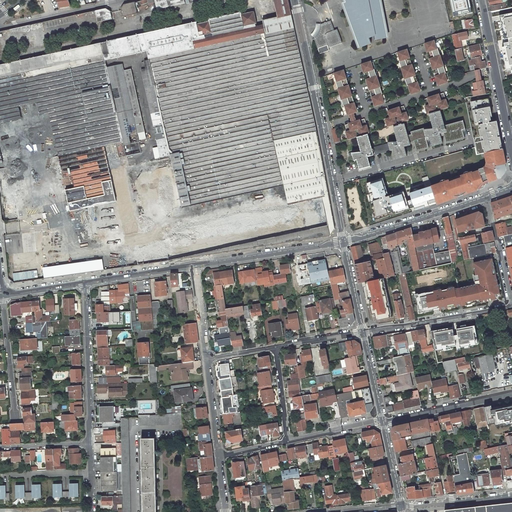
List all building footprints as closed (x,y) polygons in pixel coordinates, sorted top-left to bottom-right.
[(342,0),(343,3),(339,4),(356,50),(372,43),(368,34),(373,33),(376,42),(387,40),(387,33),(386,33),(383,16),(371,18),(369,11),(376,9),(374,5),(373,5),(373,4),(374,4),(373,0),(368,2),(367,0),(342,0)] [(367,0),(368,2),(373,0),(374,4),(373,4),(373,5),(374,5),(376,9),(369,11),(371,18),(383,16),(380,0),(367,0)] [(463,15),(470,14),(467,1),(460,2),(463,15)] [(123,17),(137,14),(135,2),(124,5),(121,9),(123,17)] [(490,6),(491,11),(506,8),(505,2),(502,3),(501,3),(501,4),(492,6),(492,5),(490,6)] [(511,8),(499,11),(504,35),(501,41),(507,69),(511,67),(511,8)] [(98,23),(112,19),(111,11),(106,9),(95,11),(98,23)] [(200,37),(193,39),(195,49),(266,33),(264,25),(257,26),(254,12),(242,14),(241,12),(209,19),(209,21),(197,24),(200,37)] [(464,20),(461,20),(463,29),(466,29),(474,27),(472,19),(466,21),(464,21),(464,20)] [(329,21),(320,24),(320,28),(318,32),(317,35),(314,38),(326,34),(337,29),(332,31),(331,31),(330,29),(331,29),(329,21)] [(197,22),(143,34),(147,51),(149,59),(195,49),(193,39),(200,37),(197,24),(197,22)] [(312,34),(311,35),(314,38),(317,35),(318,32),(320,28),(320,24),(316,24),(316,26),(315,28),(315,30),(314,32),(312,34)] [(342,43),(337,29),(326,34),(314,38),(318,49),(327,45),(328,48),(342,43)] [(455,34),(452,35),(455,50),(460,48),(461,48),(459,33),(455,34)] [(143,34),(107,42),(111,59),(147,51),(143,34)] [(436,49),(434,42),(434,41),(424,44),(438,85),(447,82),(447,81),(444,74),(445,74),(437,49),(436,49)] [(479,44),(469,46),(471,59),(478,57),(480,56),(482,56),(479,44)] [(460,48),(455,50),(457,62),(463,61),(460,48)] [(407,49),(397,52),(398,54),(400,61),(399,61),(407,86),(408,86),(410,93),(411,94),(420,91),(407,49)] [(303,72),(298,51),(276,55),(277,61),(266,63),(265,62),(243,66),(248,88),(271,84),(269,78),(280,76),(280,77),(303,72)] [(481,62),(480,63),(478,57),(471,59),(472,60),(473,65),(474,65),(475,70),(486,68),(485,61),(481,62)] [(373,69),(371,62),(370,61),(361,64),(375,106),(384,103),(384,102),(381,95),(382,94),(374,69),(373,69)] [(343,70),(334,73),(334,74),(337,81),(336,82),(344,107),(345,106),(347,114),(348,115),(357,112),(343,70)] [(485,94),(483,81),(473,83),(475,96),(485,94)] [(448,108),(443,93),(435,96),(435,98),(432,99),(431,97),(424,100),(426,106),(425,107),(427,114),(448,108)] [(470,97),(465,98),(466,103),(472,136),(478,134),(470,97)] [(390,111),(382,113),(385,120),(383,120),(386,128),(406,121),(402,107),(393,109),(394,111),(390,112),(390,111)] [(440,111),(429,114),(433,126),(429,126),(429,129),(424,130),(426,135),(426,137),(429,136),(432,146),(442,143),(440,133),(446,132),(440,111)] [(362,119),(354,122),(354,124),(351,125),(350,123),(343,126),(345,132),(344,133),(346,140),(367,134),(362,119)] [(377,147),(372,149),(374,155),(393,149),(396,159),(407,156),(404,146),(410,145),(409,142),(409,140),(404,124),(402,125),(401,124),(399,124),(399,125),(393,127),(398,142),(396,142),(393,142),(391,133),(377,137),(377,147)] [(335,129),(332,129),(335,144),(340,142),(339,138),(337,139),(335,129)] [(368,134),(357,137),(361,152),(360,152),(352,153),(352,152),(348,153),(349,156),(352,155),(354,160),(357,160),(360,169),(370,166),(367,157),(374,155),(372,149),(368,134)] [(478,134),(472,136),(476,154),(482,153),(478,134)] [(501,142),(487,145),(489,152),(500,150),(502,149),(501,142)] [(448,180),(431,186),(432,189),(435,202),(441,200),(442,201),(443,202),(451,199),(450,197),(452,196),(454,197),(455,197),(457,197),(459,196),(460,196),(462,195),(463,195),(464,193),(466,192),(467,191),(469,190),(470,193),(477,190),(479,187),(481,185),(483,183),(485,181),(486,183),(499,178),(498,175),(504,172),(503,165),(506,164),(504,157),(501,158),(500,150),(489,152),(485,153),(487,163),(486,163),(486,164),(486,167),(479,169),(479,171),(472,173),(472,172),(461,176),(462,179),(449,183),(448,180)] [(421,166),(397,173),(401,186),(419,180),(418,175),(423,173),(421,166)] [(383,173),(366,177),(378,223),(413,212),(407,195),(390,200),(383,173)] [(436,204),(431,186),(411,193),(416,211),(436,204)] [(508,214),(511,212),(511,202),(510,197),(505,199),(506,202),(504,203),(503,199),(498,201),(491,203),(494,219),(507,215),(508,214)] [(131,208),(126,208),(128,226),(140,225),(144,221),(131,208)] [(457,227),(458,232),(485,226),(482,214),(479,212),(455,220),(457,227)] [(455,251),(456,251),(452,234),(449,221),(450,221),(449,217),(442,219),(449,251),(452,263),(453,262),(457,261),(455,251)] [(511,226),(506,228),(505,223),(496,225),(498,237),(503,236),(511,234),(511,226)] [(415,248),(416,248),(413,237),(411,228),(396,233),(397,241),(402,240),(407,238),(414,271),(420,269),(415,248)] [(439,240),(439,238),(437,231),(437,229),(436,228),(435,228),(433,228),(434,230),(435,236),(433,239),(431,239),(432,243),(434,242),(437,242),(438,241),(439,240)] [(434,244),(434,242),(432,243),(431,239),(433,239),(435,236),(434,230),(413,237),(416,248),(415,248),(420,269),(423,269),(449,263),(451,263),(452,263),(449,251),(434,254),(433,247),(434,244)] [(494,240),(492,231),(482,233),(484,241),(484,242),(494,240)] [(389,248),(398,245),(397,241),(396,233),(382,237),(384,244),(388,243),(389,248)] [(475,239),(474,234),(459,238),(464,260),(472,258),(490,254),(497,252),(494,242),(477,246),(468,248),(468,245),(467,241),(475,239)] [(511,234),(503,236),(511,275),(511,234)] [(374,258),(363,261),(360,245),(351,247),(355,264),(370,261),(376,260),(384,258),(383,254),(380,242),(371,244),(373,255),(374,258)] [(400,274),(404,273),(402,267),(398,246),(393,248),(393,249),(393,252),(391,252),(393,260),(397,275),(400,274)] [(389,277),(394,275),(388,253),(384,254),(383,254),(384,258),(389,277)] [(462,305),(466,304),(466,303),(471,301),(472,303),(476,302),(475,301),(481,300),(482,302),(487,301),(497,299),(500,295),(495,274),(493,274),(492,269),(494,269),(492,259),(491,259),(490,254),(472,258),(478,284),(458,289),(462,305)] [(384,278),(389,277),(384,258),(376,260),(381,278),(384,278)] [(365,282),(374,280),(370,261),(355,264),(357,274),(359,273),(359,275),(357,275),(359,283),(365,282)] [(300,262),(289,264),(291,273),(301,271),(300,262)] [(311,266),(313,274),(322,272),(320,262),(314,263),(315,265),(313,266),(311,266)] [(286,273),(291,273),(289,264),(280,265),(281,274),(273,275),(275,284),(287,282),(286,273)] [(206,275),(214,274),(215,286),(216,286),(222,285),(220,275),(219,268),(210,270),(206,275)] [(273,275),(273,272),(268,273),(267,271),(263,272),(262,268),(255,269),(257,280),(257,285),(264,283),(269,283),(270,284),(275,284),(273,275)] [(257,280),(255,269),(237,272),(239,283),(257,280)] [(337,282),(346,281),(343,269),(336,270),(338,279),(337,282)] [(334,298),(335,301),(339,300),(340,299),(339,294),(337,282),(338,279),(336,270),(328,272),(331,283),(332,291),(334,298)] [(171,287),(172,287),(172,292),(178,292),(177,286),(179,286),(177,273),(170,274),(171,287)] [(232,273),(220,275),(222,285),(222,287),(234,286),(232,273)] [(374,280),(365,282),(373,318),(376,317),(377,321),(390,318),(389,315),(392,314),(384,278),(381,278),(374,280)] [(150,279),(142,280),(143,287),(133,288),(134,296),(151,295),(150,279)] [(166,281),(155,282),(156,292),(156,296),(167,296),(166,281)] [(331,283),(323,285),(325,292),(332,291),(331,283)] [(119,285),(119,290),(109,291),(109,292),(110,303),(122,302),(122,297),(130,296),(129,284),(119,285)] [(218,300),(224,299),(222,287),(222,285),(216,286),(218,295),(218,300)] [(454,306),(462,305),(458,289),(455,289),(454,287),(442,290),(418,294),(418,296),(416,297),(418,310),(421,309),(421,312),(432,309),(435,308),(435,306),(439,305),(439,309),(450,306),(450,305),(454,304),(454,306)] [(193,298),(192,290),(177,292),(179,313),(187,312),(186,301),(185,299),(193,298)] [(96,301),(96,305),(103,304),(103,312),(105,312),(105,307),(110,307),(110,303),(109,292),(108,292),(102,292),(102,301),(96,301)] [(398,318),(404,317),(399,293),(393,295),(395,303),(398,318)] [(136,327),(141,327),(140,321),(153,320),(152,302),(151,295),(134,296),(136,321),(136,327)] [(306,296),(301,297),(302,303),(315,301),(314,295),(306,296)] [(64,299),(65,315),(75,314),(75,310),(73,310),(73,304),(74,303),(74,298),(64,299)] [(323,313),(337,310),(335,304),(335,301),(334,298),(315,302),(316,306),(318,311),(322,310),(323,313)] [(220,308),(220,312),(217,312),(218,316),(220,315),(227,314),(226,309),(224,299),(218,300),(219,304),(220,308)] [(350,299),(343,301),(345,310),(340,311),(341,314),(346,313),(346,315),(353,313),(350,299)] [(50,321),(60,320),(60,311),(50,312),(50,316),(47,316),(42,316),(40,316),(40,313),(42,313),(42,310),(40,310),(39,301),(32,302),(32,311),(35,311),(35,315),(33,316),(33,317),(33,322),(47,321),(50,321)] [(23,312),(32,311),(32,302),(21,303),(21,304),(20,304),(20,303),(16,303),(16,306),(11,306),(12,316),(23,315),(23,312)] [(252,316),(262,315),(260,303),(252,305),(253,309),(251,310),(252,316)] [(243,306),(226,309),(227,314),(228,319),(235,318),(234,316),(236,316),(245,315),(243,306)] [(318,311),(316,306),(311,307),(309,308),(305,308),(308,321),(319,319),(318,311)] [(131,311),(123,312),(124,327),(124,330),(132,329),(132,322),(131,311)] [(96,312),(97,322),(112,322),(112,315),(112,312),(110,312),(105,312),(103,312),(96,312)] [(298,313),(288,315),(290,327),(300,326),(298,313)] [(346,313),(341,314),(342,318),(339,319),(340,328),(351,326),(355,321),(353,313),(346,315),(346,313)] [(227,314),(220,315),(222,326),(228,325),(228,319),(227,314)] [(80,329),(79,319),(70,320),(70,324),(70,330),(76,329),(78,329),(80,329)] [(140,321),(141,327),(136,327),(136,321),(132,322),(132,329),(132,331),(154,330),(154,328),(153,320),(140,321)] [(33,322),(26,323),(26,332),(37,331),(41,331),(42,338),(48,337),(47,321),(33,322)] [(273,337),(283,335),(281,322),(269,324),(269,330),(271,329),(272,335),(273,337)] [(185,333),(197,331),(196,323),(184,324),(185,333)] [(222,333),(225,333),(226,337),(224,337),(225,346),(232,345),(230,333),(229,327),(229,326),(221,327),(222,333)] [(456,329),(457,333),(457,335),(458,339),(459,346),(477,342),(475,329),(473,329),(472,326),(456,329)] [(452,327),(431,331),(434,350),(455,346),(454,340),(458,339),(457,335),(457,333),(453,334),(452,327)] [(425,330),(424,329),(421,330),(418,331),(419,340),(420,342),(421,346),(421,348),(421,347),(422,352),(424,351),(433,350),(432,346),(426,347),(425,345),(426,344),(425,339),(426,339),(424,330),(425,330)] [(107,330),(97,330),(98,344),(108,344),(107,336),(107,330)] [(418,331),(417,330),(405,333),(408,346),(414,345),(413,341),(419,340),(418,331)] [(232,347),(243,345),(241,336),(236,336),(235,332),(231,333),(230,333),(232,345),(232,347)] [(397,349),(408,347),(408,346),(405,333),(405,332),(387,335),(389,346),(390,346),(394,345),(396,345),(397,349)] [(185,335),(186,344),(198,342),(197,334),(185,335)] [(65,336),(66,346),(71,345),(71,344),(80,344),(80,335),(77,336),(71,336),(65,336)] [(389,346),(387,335),(374,337),(375,348),(389,346)] [(21,339),(20,339),(21,352),(23,352),(23,351),(37,350),(36,338),(21,339)] [(339,343),(341,350),(348,349),(350,357),(354,356),(356,356),(362,355),(360,344),(354,341),(339,343)] [(138,344),(139,365),(149,364),(150,364),(148,343),(138,344)] [(194,357),(193,347),(181,349),(183,363),(192,362),(194,361),(193,357),(194,357)] [(409,348),(408,347),(397,349),(398,357),(410,354),(409,348)] [(98,348),(98,366),(106,366),(112,366),(112,361),(109,361),(109,348),(108,348),(98,348)] [(323,365),(329,364),(328,362),(326,349),(320,350),(323,365)] [(298,373),(299,379),(305,378),(304,368),(306,368),(307,367),(306,361),(312,359),(311,350),(302,351),(303,358),(301,358),(302,365),(297,366),(297,367),(298,373)] [(76,365),(76,366),(71,366),(71,369),(81,369),(80,353),(69,354),(69,356),(72,356),(73,365),(76,365)] [(296,354),(284,355),(285,365),(288,365),(292,364),(297,363),(296,354)] [(398,375),(414,372),(410,354),(398,357),(396,357),(394,358),(395,362),(396,362),(400,361),(401,370),(397,371),(398,375)] [(483,374),(495,371),(492,354),(479,357),(479,358),(481,368),(483,374)] [(23,364),(33,363),(32,356),(18,358),(18,364),(23,364)] [(258,367),(256,367),(257,373),(258,373),(271,370),(269,356),(258,358),(258,359),(260,367),(258,367)] [(350,357),(345,358),(348,374),(360,372),(359,367),(357,368),(354,356),(350,357)] [(469,362),(465,362),(464,357),(462,358),(455,359),(456,365),(457,365),(459,370),(470,367),(469,362)] [(442,362),(445,372),(457,369),(456,365),(455,359),(442,362)] [(193,369),(192,362),(183,363),(172,364),(173,371),(171,371),(173,381),(188,379),(187,373),(186,369),(188,369),(193,369)] [(219,375),(219,379),(228,378),(231,377),(230,375),(229,363),(220,364),(221,375),(219,375)] [(150,382),(157,382),(157,371),(156,366),(156,364),(150,364),(149,364),(150,382)] [(123,366),(115,366),(115,365),(112,366),(106,366),(106,375),(117,374),(117,373),(115,373),(115,371),(123,371),(123,366)] [(79,381),(78,379),(81,378),(81,369),(71,369),(72,386),(79,386),(79,381)] [(258,373),(259,379),(258,379),(258,380),(259,380),(260,386),(261,390),(272,388),(270,373),(273,372),(273,370),(271,370),(258,373)] [(20,373),(21,390),(23,390),(29,389),(31,389),(30,378),(32,378),(32,372),(22,373),(20,373)] [(397,391),(412,387),(409,373),(398,375),(400,381),(400,383),(395,384),(397,391)] [(333,381),(331,375),(316,377),(317,384),(322,383),(333,381)] [(369,385),(366,375),(355,377),(357,386),(356,386),(356,387),(357,387),(369,385)] [(431,382),(430,375),(416,378),(418,389),(426,387),(425,385),(427,385),(428,387),(432,386),(431,382)] [(398,381),(397,376),(380,379),(381,384),(398,381)] [(230,389),(228,378),(219,379),(220,385),(222,385),(222,390),(221,390),(222,397),(230,396),(229,395),(231,395),(234,395),(232,388),(230,389)] [(298,379),(292,380),(288,381),(290,398),(293,397),(302,396),(305,395),(304,392),(300,392),(298,380),(298,379)] [(448,387),(446,379),(431,382),(432,386),(433,393),(441,391),(441,392),(449,391),(448,387)] [(393,392),(397,391),(395,384),(400,383),(400,381),(391,383),(393,392)] [(111,389),(111,391),(109,391),(110,396),(125,396),(125,388),(128,388),(127,383),(108,383),(100,384),(98,384),(98,396),(107,396),(106,389),(109,389),(111,389)] [(191,388),(190,384),(171,386),(172,391),(171,391),(173,402),(191,400),(191,395),(192,395),(191,388)] [(69,386),(69,392),(70,392),(70,398),(75,398),(75,399),(82,399),(81,385),(79,386),(72,386),(69,386)] [(460,397),(457,385),(448,387),(449,391),(451,399),(460,397)] [(363,401),(366,413),(370,412),(373,406),(369,387),(361,389),(364,401),(363,401)] [(35,393),(34,389),(31,389),(29,389),(29,392),(23,393),(21,393),(22,404),(23,404),(30,404),(30,397),(29,394),(35,393)] [(275,405),(272,389),(262,391),(262,392),(264,403),(265,407),(275,405)] [(335,395),(334,390),(319,393),(320,399),(321,404),(332,402),(332,403),(338,402),(336,395),(335,395)] [(405,409),(421,405),(418,390),(409,392),(411,399),(402,400),(403,404),(405,409)] [(341,418),(350,416),(347,404),(346,401),(353,399),(351,391),(343,393),(336,395),(338,402),(341,418)] [(222,397),(223,408),(231,407),(230,406),(230,396),(222,397)] [(302,396),(293,397),(294,401),(294,403),(292,403),(291,403),(291,410),(304,408),(304,405),(303,401),(303,399),(302,396)] [(350,416),(366,413),(363,401),(347,404),(350,416)] [(82,416),(82,402),(75,402),(75,404),(75,416),(71,416),(65,416),(65,421),(77,421),(77,416),(82,416)] [(101,420),(114,419),(114,403),(100,404),(101,420)] [(198,417),(198,419),(208,417),(206,403),(200,404),(188,406),(188,409),(193,408),(196,407),(198,417)] [(306,419),(318,417),(316,404),(304,405),(304,408),(305,413),(306,419)] [(405,409),(403,404),(386,407),(387,413),(394,411),(405,409)] [(487,426),(488,425),(487,422),(494,421),(495,426),(505,424),(505,422),(510,421),(510,424),(511,423),(511,404),(502,407),(501,406),(491,408),(491,406),(484,407),(487,426)] [(277,415),(275,405),(265,407),(262,407),(263,410),(265,409),(267,418),(272,417),(271,416),(273,416),(277,415)] [(487,426),(484,407),(474,409),(478,427),(487,426)] [(36,423),(35,414),(32,414),(32,411),(31,408),(22,409),(23,416),(24,416),(25,423),(36,423)] [(465,431),(471,430),(468,417),(471,416),(470,410),(461,412),(462,420),(465,431)] [(225,424),(232,423),(234,423),(234,424),(242,423),(240,412),(238,412),(237,412),(225,414),(223,414),(225,424)] [(451,423),(462,420),(461,412),(449,415),(451,423)] [(150,415),(150,418),(143,418),(139,418),(139,426),(183,425),(182,413),(165,414),(150,415)] [(307,430),(306,419),(305,413),(298,414),(298,421),(296,421),(298,432),(307,430)] [(453,432),(452,428),(451,423),(449,415),(441,416),(442,422),(446,421),(448,433),(453,432)] [(130,511),(129,418),(121,418),(121,440),(121,443),(122,470),(122,491),(123,495),(123,510),(122,511),(130,511)] [(426,431),(423,420),(395,426),(391,432),(393,440),(402,439),(402,438),(401,436),(426,431)] [(59,421),(59,427),(60,427),(65,427),(66,427),(66,430),(77,430),(77,421),(65,421),(59,421)] [(430,433),(440,430),(438,421),(433,422),(429,423),(428,423),(430,430),(430,433)] [(54,431),(53,422),(42,422),(42,432),(54,431)] [(274,437),(280,436),(278,422),(272,423),(266,424),(268,434),(273,433),(274,437)] [(25,429),(25,430),(36,430),(36,423),(25,423),(10,424),(10,432),(11,431),(11,444),(20,443),(19,430),(25,429)] [(266,424),(256,426),(256,429),(260,428),(261,435),(268,434),(266,424)] [(211,440),(209,425),(199,427),(200,434),(198,434),(199,442),(211,440)] [(243,441),(241,429),(225,431),(227,441),(230,443),(243,441)] [(367,442),(371,441),(373,448),(382,446),(379,433),(374,430),(361,433),(363,440),(367,439),(367,442)] [(3,444),(11,444),(11,431),(10,432),(3,432),(3,444)] [(105,444),(105,436),(109,436),(109,433),(94,433),(94,444),(105,444)] [(433,444),(431,437),(411,441),(413,448),(427,445),(433,444)] [(156,511),(155,438),(141,438),(142,511),(156,511)] [(407,450),(407,449),(405,440),(406,439),(406,438),(404,438),(402,438),(402,439),(393,440),(396,452),(400,451),(407,450)] [(346,451),(348,451),(345,439),(333,442),(334,445),(335,454),(346,451)] [(200,450),(205,450),(205,456),(213,455),(211,440),(199,442),(200,450)] [(484,449),(488,448),(486,441),(479,442),(480,450),(484,449)] [(102,491),(117,491),(117,471),(122,470),(121,443),(116,443),(116,448),(101,448),(102,473),(104,473),(104,476),(102,476),(102,491)] [(314,453),(314,455),(315,455),(319,454),(319,457),(329,456),(329,460),(332,459),(330,446),(318,447),(318,443),(312,444),(314,453)] [(429,457),(435,456),(433,444),(427,445),(429,457)] [(511,468),(511,466),(509,453),(507,446),(507,444),(498,446),(492,447),(488,448),(484,449),(485,455),(498,452),(500,451),(502,457),(500,457),(503,470),(505,470),(511,468)] [(295,448),(297,458),(307,456),(305,446),(295,448)] [(384,456),(382,446),(373,448),(369,448),(371,459),(372,459),(382,456),(384,456)] [(81,453),(78,454),(78,448),(69,449),(69,454),(70,454),(71,464),(81,463),(81,453)] [(295,448),(287,449),(289,459),(297,458),(295,448)] [(47,470),(54,469),(54,449),(46,450),(47,470)] [(66,464),(59,464),(59,455),(62,455),(61,449),(54,449),(54,469),(66,469),(66,464)] [(11,457),(11,461),(21,461),(21,451),(11,451),(11,457)] [(277,452),(267,454),(268,458),(269,460),(270,464),(279,461),(278,455),(277,452)] [(455,488),(456,494),(474,491),(467,453),(458,455),(454,456),(454,458),(457,457),(458,462),(460,466),(462,471),(460,474),(452,475),(455,488)] [(260,468),(257,456),(253,457),(253,458),(251,459),(248,459),(250,470),(260,468)] [(438,468),(435,456),(429,457),(425,458),(428,470),(438,468)] [(188,471),(199,469),(198,458),(197,457),(186,459),(188,471)] [(201,458),(202,472),(214,470),(213,457),(201,458)] [(354,468),(355,472),(364,470),(362,460),(355,462),(351,463),(352,469),(354,468)] [(417,473),(414,460),(411,461),(405,462),(399,464),(401,477),(409,475),(417,473)] [(247,476),(244,462),(233,463),(232,463),(234,478),(247,476)] [(390,481),(386,464),(374,467),(375,473),(373,473),(374,478),(371,479),(372,485),(373,484),(376,484),(390,481)] [(177,488),(183,487),(181,473),(183,473),(181,465),(172,467),(172,471),(177,470),(178,475),(175,476),(177,488)] [(439,475),(438,468),(428,470),(426,471),(427,474),(428,477),(435,476),(439,475)] [(299,470),(281,472),(283,480),(300,477),(299,474),(299,470)] [(366,477),(364,470),(355,472),(352,472),(354,482),(357,481),(356,479),(366,477)] [(502,483),(501,470),(500,470),(499,470),(490,471),(490,472),(491,476),(492,484),(492,485),(502,483)] [(492,484),(491,476),(488,476),(488,474),(477,475),(478,486),(489,485),(492,484)] [(318,482),(317,475),(315,475),(304,477),(300,477),(301,483),(313,481),(314,483),(318,482)] [(454,488),(455,488),(452,475),(447,476),(448,482),(444,482),(446,492),(455,491),(454,488)] [(205,476),(199,477),(201,490),(201,492),(201,496),(212,495),(211,478),(205,479),(205,476)] [(301,483),(300,477),(283,480),(284,488),(286,503),(286,504),(288,503),(288,509),(299,508),(299,500),(295,501),(294,497),(292,497),(292,492),(294,492),(302,491),(302,490),(301,483)] [(75,481),(70,481),(70,490),(66,491),(66,499),(71,499),(71,496),(78,496),(78,482),(75,483),(75,481)] [(392,493),(390,481),(376,484),(377,488),(379,497),(382,496),(382,494),(392,493)] [(37,482),(32,483),(33,492),(28,492),(29,500),(33,500),(33,498),(41,497),(40,484),(37,484),(37,482)] [(66,499),(66,491),(62,491),(61,482),(57,482),(57,483),(54,483),(54,497),(62,497),(62,499),(66,499)] [(437,483),(437,482),(419,485),(420,488),(420,490),(418,490),(418,493),(417,493),(418,498),(431,496),(430,490),(432,489),(431,486),(434,485),(434,486),(435,486),(437,496),(444,495),(441,482),(437,483)] [(29,500),(28,492),(24,492),(24,483),(19,483),(19,485),(16,485),(16,498),(24,498),(24,500),(29,500)] [(262,485),(266,485),(265,483),(256,484),(256,486),(251,487),(252,490),(249,490),(250,499),(251,508),(259,507),(258,498),(260,498),(259,495),(264,495),(262,485)] [(10,501),(10,493),(5,493),(5,484),(0,484),(1,486),(0,485),(0,499),(5,499),(5,501),(10,501)] [(243,486),(236,487),(237,502),(249,500),(250,499),(249,490),(249,489),(246,489),(246,487),(245,487),(245,486),(243,486)] [(333,496),(332,486),(325,486),(327,497),(325,497),(326,504),(333,503),(333,505),(339,504),(338,496),(333,496)] [(375,491),(370,491),(370,489),(368,489),(368,486),(362,486),(361,486),(362,500),(376,499),(375,491)] [(409,499),(417,498),(415,488),(415,486),(407,487),(409,499)] [(286,503),(284,488),(267,491),(268,498),(273,498),(274,503),(281,502),(281,504),(286,503)] [(351,500),(350,494),(346,494),(342,495),(338,496),(339,504),(345,503),(345,501),(351,500)] [(105,506),(113,506),(113,511),(123,510),(123,495),(102,496),(102,502),(105,501),(105,506)] [(511,511),(511,502),(445,510),(444,511),(511,511)]
